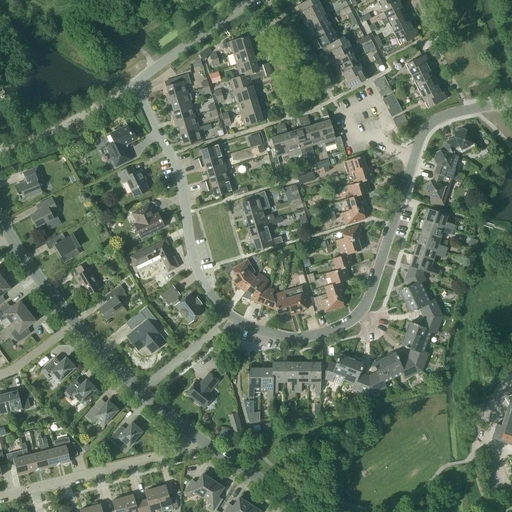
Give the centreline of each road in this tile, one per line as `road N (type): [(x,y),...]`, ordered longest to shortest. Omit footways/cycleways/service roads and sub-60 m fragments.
road 1 (residential): [(255,0),(134,83),(178,169),(198,272),(229,314),(295,337),(324,332),(358,312),(414,156)]
road 2 (residential): [(0,496),(206,444)]
road 3 (tertiary): [(315,511),(206,444)]
